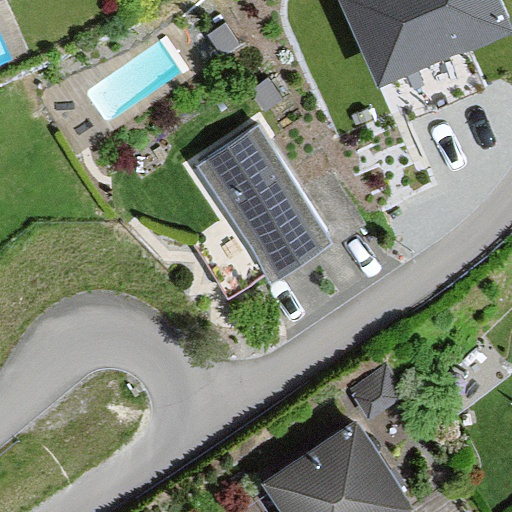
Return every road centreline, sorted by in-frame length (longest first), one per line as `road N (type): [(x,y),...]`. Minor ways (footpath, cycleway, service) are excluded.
road 1 (residential): [(210,419),(454,255),(511,198)]
road 2 (residential): [(0,414),(84,335),(125,332),(156,354),(210,419)]
road 3 (residential): [(72,511),(210,419)]
